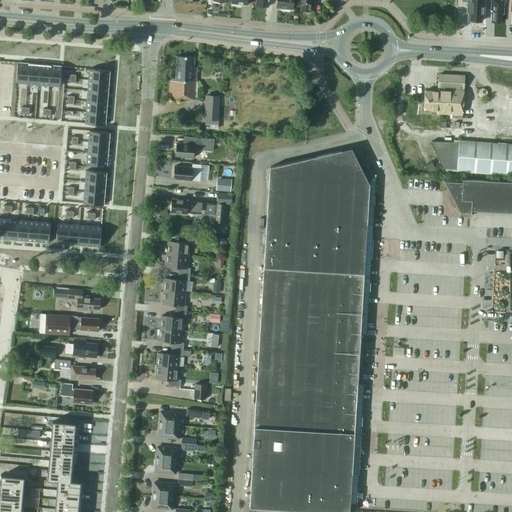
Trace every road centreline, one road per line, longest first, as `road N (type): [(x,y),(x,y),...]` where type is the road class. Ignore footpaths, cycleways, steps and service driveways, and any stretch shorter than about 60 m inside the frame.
road 1 (tertiary): [(109,511),(153,26)]
road 2 (unclassified): [(480,240),(410,235),(369,132),(366,75)]
road 3 (secondary): [(339,45),(153,26)]
road 4 (secondary): [(153,26),(0,18)]
road 5 (secondary): [(391,58),(511,65)]
road 6 (secondary): [(511,53),(392,43)]
